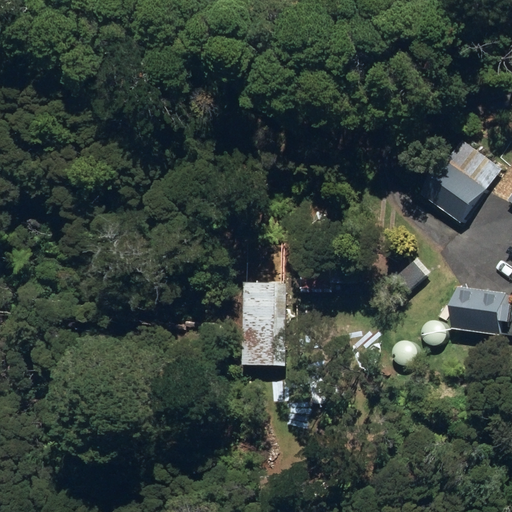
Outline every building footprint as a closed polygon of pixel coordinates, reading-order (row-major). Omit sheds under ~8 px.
[(427,195),(467,224),(507,169),(466,140),(427,195)] [(306,261),(306,294),(337,294),(337,261),(306,261)] [(418,274),(426,282),(436,273),(428,264),(418,274)] [(289,283),(248,282),(246,367),(287,368),(289,283)] [(461,330),(509,336),(511,317),(511,294),(466,289),(461,330)]
